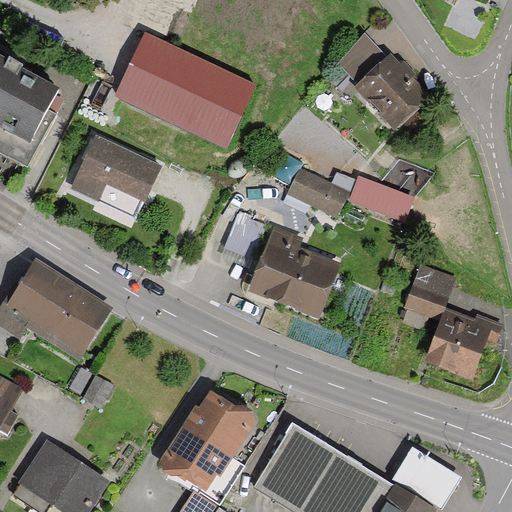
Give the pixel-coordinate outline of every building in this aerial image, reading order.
[(386,57),(365,35),(338,60),(359,83),(386,57)] [(252,86),(144,40),(117,102),(226,149),(252,86)] [(428,94),(389,54),(386,57),(359,83),(356,86),(394,126),(428,94)] [(0,57),(0,156),(26,170),(55,116),(45,111),(57,88),(13,65),(0,57)] [(158,170),(94,141),(71,191),(94,201),(101,185),(142,204),(158,170)] [(346,191),(298,169),(287,194),(334,216),(346,191)] [(363,174),(353,200),(410,221),(420,195),(363,174)] [(250,212),(238,208),(222,251),(252,262),(265,228),(246,222),(250,212)] [(300,242),(273,232),(250,293),(318,319),(338,267),(296,251),(300,242)] [(78,361),(112,308),(35,259),(0,313),(0,328),(19,341),(27,328),(78,361)] [(455,279),(421,266),(406,307),(410,308),(405,322),(437,334),(427,360),(471,377),(486,339),(494,342),(501,323),(478,314),(476,319),(456,311),(445,307),(455,279)] [(110,387),(93,377),(80,400),(97,409),(110,387)] [(18,388),(0,378),(0,430),(6,434),(17,414),(7,409),(18,388)] [(212,390),(186,430),(229,458),(255,418),(212,390)] [(390,481),(292,423),(254,487),(296,511),(429,511),(433,506),(390,481)] [(229,458),(186,430),(162,467),(204,495),(229,458)] [(86,511),(106,481),(45,443),(12,497),(35,511),(44,511),(48,506),(58,511),(86,511)] [(461,475),(411,446),(390,481),(433,506),(440,510),(461,475)] [(212,511),(216,505),(192,491),(179,511),(212,511)]
